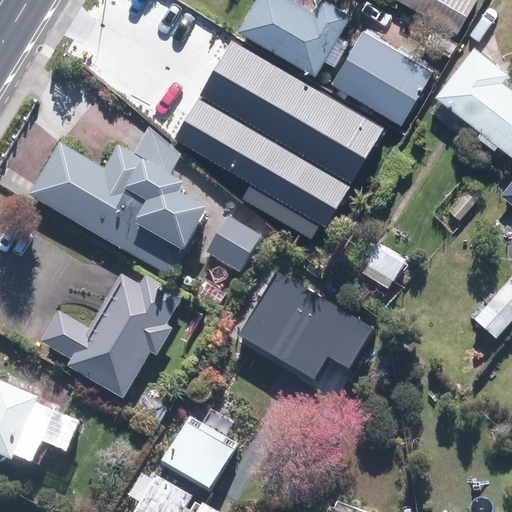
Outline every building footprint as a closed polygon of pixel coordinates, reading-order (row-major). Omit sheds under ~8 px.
[(280,0),(252,0),(232,34),(309,79),(318,64),(329,70),(344,45),(333,38),(346,17),(316,0),(315,0),(306,15),(280,0)] [(474,0),(394,0),(393,2),(455,35),(474,0)] [(431,72),(360,33),(329,88),(400,128),(431,72)] [(384,128),(231,40),(200,96),(351,184),(384,128)] [(511,163),(511,161),(511,93),(511,95),(496,84),(502,77),(467,50),(428,101),(511,163)] [(350,186),(199,98),(176,138),(252,184),(243,199),(310,239),(318,226),(325,228),(350,186)] [(146,134),(132,161),(114,151),(100,175),(55,150),(26,201),(169,282),(203,222),(172,204),(178,194),(164,187),(178,161),(146,134)] [(511,253),(511,178),(497,197),(511,208),(511,253),(511,254),(511,253)] [(258,240),(226,221),(205,259),(237,277),(258,240)] [(405,266),(376,250),(361,276),(390,292),(405,266)] [(277,271),(240,334),(315,379),(328,356),(349,369),(373,328),(277,271)] [(64,373),(121,405),(148,357),(155,361),(171,333),(164,329),(179,303),(143,282),(138,290),(118,279),(87,333),(56,316),(39,345),(70,363),(64,373)] [(494,346),(511,324),(511,294),(504,287),(471,327),(494,346)] [(0,464),(9,469),(11,463),(29,471),(39,449),(64,460),(78,428),(34,409),(36,405),(0,390),(0,464)] [(159,470),(204,497),(234,449),(189,422),(159,470)] [(181,511),(185,505),(151,485),(135,511),(181,511)]
